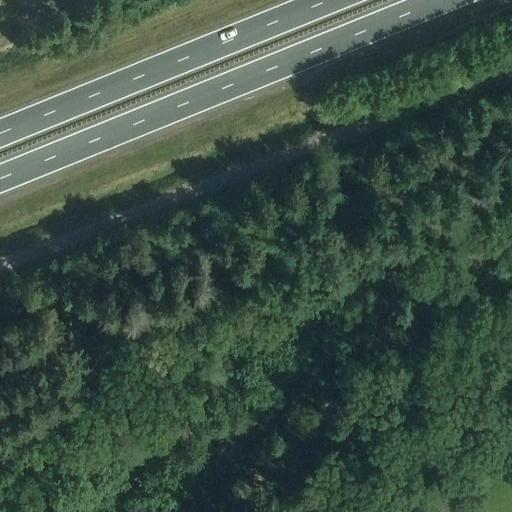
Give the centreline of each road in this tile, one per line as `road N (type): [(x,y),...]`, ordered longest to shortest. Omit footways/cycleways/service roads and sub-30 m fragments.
road 1 (track): [(511,68),(0,261)]
road 2 (trunk): [(0,182),(451,0)]
road 3 (trunk): [(331,0),(0,134)]
